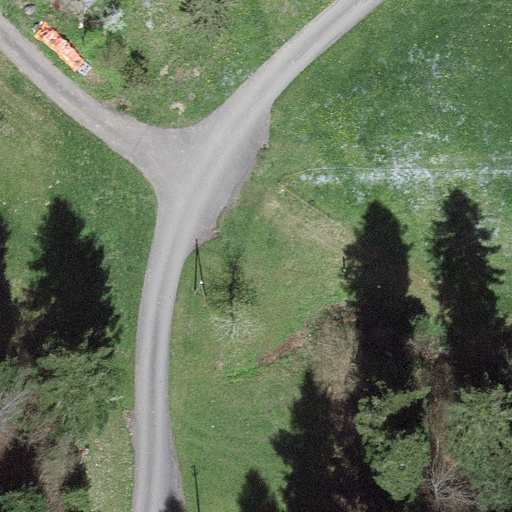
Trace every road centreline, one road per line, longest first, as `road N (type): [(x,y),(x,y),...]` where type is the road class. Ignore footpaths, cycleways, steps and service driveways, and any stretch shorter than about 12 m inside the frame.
road 1 (track): [(360,0),(245,110),(181,221),(153,340),(148,511)]
road 2 (track): [(0,23),(79,102),(199,181)]
